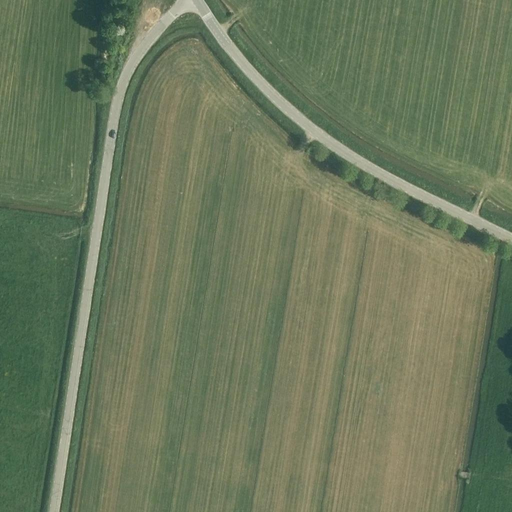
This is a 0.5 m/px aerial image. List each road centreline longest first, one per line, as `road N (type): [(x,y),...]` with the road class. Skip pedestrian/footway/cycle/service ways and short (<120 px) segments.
road 1 (tertiary): [(53,511),(118,99),(158,27),(192,0)]
road 2 (tertiary): [(511,237),(343,150),(293,114),(196,0)]
